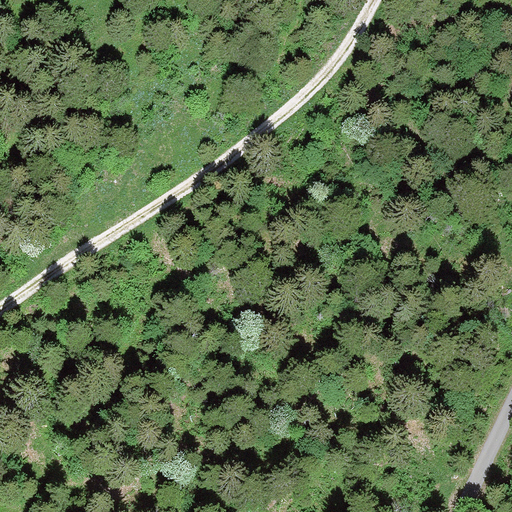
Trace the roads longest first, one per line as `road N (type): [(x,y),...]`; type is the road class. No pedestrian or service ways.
road 1 (track): [(378,0),(289,115),(0,311)]
road 2 (unclassified): [(457,511),(511,404)]
